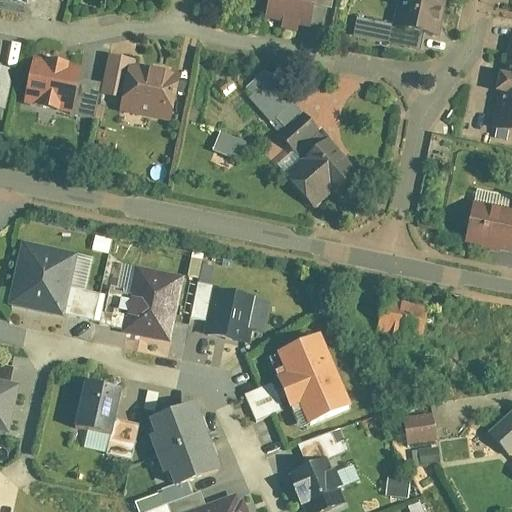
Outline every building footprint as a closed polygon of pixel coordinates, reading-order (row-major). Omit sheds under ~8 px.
[(272,0),(268,20),(286,24),(284,31),(302,35),(303,28),(313,30),(319,0),(272,0)] [(401,0),(395,29),(442,40),(450,0),(401,0)] [(511,40),(507,40),(493,132),(511,134),(511,40)] [(0,48),(0,109),(7,111),(15,73),(0,70),(0,52),(1,49),(0,48)] [(38,55),(27,105),(76,117),(85,80),(88,66),(38,55)] [(105,84),(102,97),(124,102),(122,114),(174,125),(184,77),(139,68),(140,61),(111,56),(105,84)] [(304,164),(285,181),(316,216),(366,173),(280,75),(250,101),(272,126),(280,120),(291,132),(282,139),(304,164)] [(105,84),(85,80),(76,117),(96,121),(102,97),(105,84)] [(217,135),(211,156),(239,163),(245,142),(217,135)] [(511,208),(478,200),(467,244),(511,255),(511,208)] [(25,242),(11,307),(67,319),(82,254),(25,242)] [(139,269),(126,335),(173,344),(186,278),(139,269)] [(190,320),(205,322),(208,287),(193,286),(190,320)] [(218,290),(208,338),(250,346),(253,332),(269,335),(276,302),(218,290)] [(382,305),(376,337),(428,346),(434,314),(382,305)] [(304,409),(312,428),(354,410),(323,339),(279,358),(288,378),(282,381),(295,412),(304,409)] [(86,383),(76,430),(91,433),(87,450),(135,461),(143,425),(119,420),(126,392),(86,383)] [(0,436),(12,439),(23,389),(0,384),(0,436)] [(155,413),(159,397),(147,394),(143,410),(155,413)] [(173,476),(178,489),(193,483),(224,473),(201,406),(153,422),(158,437),(153,439),(166,478),(173,476)] [(436,418),(410,421),(413,444),(439,441),(436,418)] [(511,418),(495,433),(511,451),(511,418)] [(470,437),(444,441),(447,461),(473,457),(470,437)] [(440,448),(416,452),(418,468),(442,464),(440,448)] [(330,460),(293,477),(308,511),(336,511),(351,506),(330,460)] [(405,501),(409,480),(387,477),(384,498),(405,501)] [(142,511),(152,511),(197,495),(193,483),(178,489),(139,503),(142,511)] [(197,495),(152,511),(205,511),(210,510),(204,493),(197,495)] [(243,498),(210,510),(205,511),(252,511),(249,501),(244,502),(243,498)]
